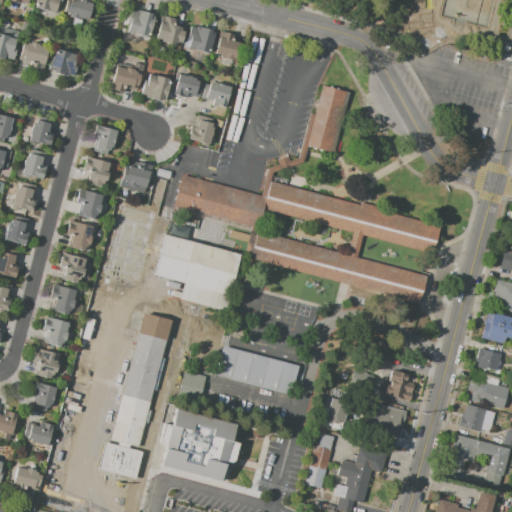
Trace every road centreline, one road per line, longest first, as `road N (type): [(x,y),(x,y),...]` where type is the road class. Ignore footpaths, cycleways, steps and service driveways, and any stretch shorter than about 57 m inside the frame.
road 1 (residential): [(1,373),(11,361),(113,0)]
road 2 (residential): [(497,182),(465,173),(442,151),(375,49),(217,0)]
road 3 (tertiary): [(497,182),(451,354)]
road 4 (residential): [(152,134),(139,119),(0,81)]
road 5 (tertiary): [(451,354),(408,511)]
